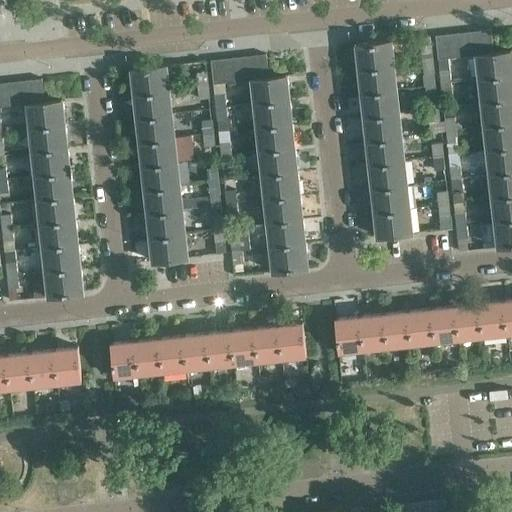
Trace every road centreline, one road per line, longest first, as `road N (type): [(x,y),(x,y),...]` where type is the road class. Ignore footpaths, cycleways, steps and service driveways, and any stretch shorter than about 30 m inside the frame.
road 1 (residential): [(344,277),(317,20)]
road 2 (residential): [(116,302),(89,46)]
road 3 (unclassified): [(89,46),(317,20)]
road 4 (residential): [(116,302),(344,277)]
road 5 (residential): [(285,493),(503,464)]
road 6 (residential): [(344,277),(511,259)]
road 7 (unclassified): [(317,20),(483,0)]
road 8 (residential): [(130,511),(285,493)]
